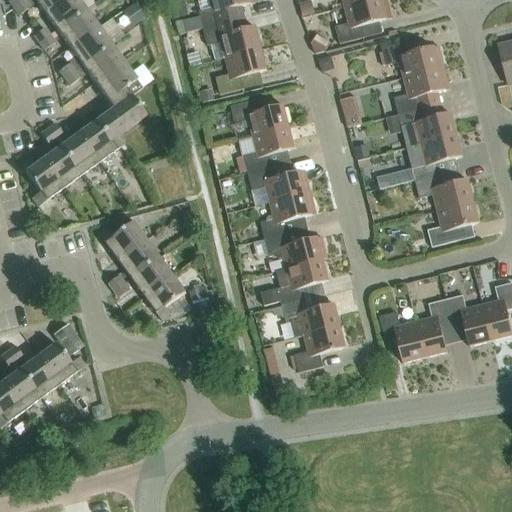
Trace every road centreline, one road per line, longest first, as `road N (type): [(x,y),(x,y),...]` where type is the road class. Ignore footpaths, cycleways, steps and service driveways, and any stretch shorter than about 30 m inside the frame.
road 1 (residential): [(284,0),(366,277),(511,246)]
road 2 (residential): [(209,437),(179,355),(108,350),(80,264),(11,281),(0,245)]
road 3 (residential): [(209,437),(511,393)]
road 4 (residential): [(0,509),(156,475)]
road 5 (residential): [(493,133),(467,2)]
